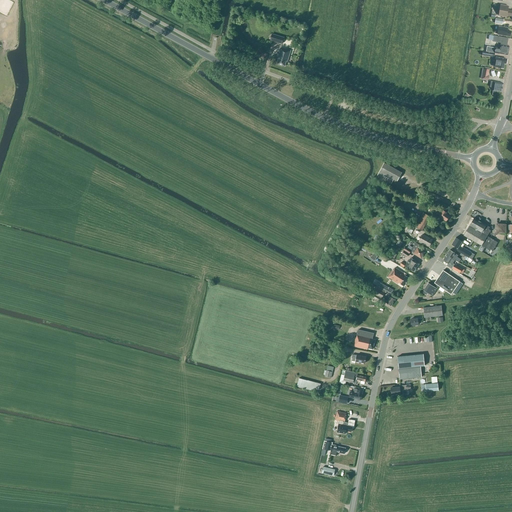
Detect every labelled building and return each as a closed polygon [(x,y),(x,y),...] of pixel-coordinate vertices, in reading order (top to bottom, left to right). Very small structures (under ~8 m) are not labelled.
[(511,10),(508,10),(508,6),(501,5),(499,16),(507,17),(507,16),(511,16),(511,10)] [(511,36),(511,32),(507,31),(506,30),(507,27),(499,26),(498,30),(500,30),(499,34),(507,36),(507,35),(511,36)] [(275,41),(275,42),(282,44),(284,38),(274,34),(272,40),(275,41)] [(502,43),(502,45),(507,46),(508,38),(494,35),(493,41),(502,43)] [(509,46),(507,46),(502,45),(500,45),(500,49),(487,46),(486,51),(499,54),(499,53),(508,55),(509,46)] [(277,64),(285,67),(286,61),(288,62),(291,51),(280,48),(279,52),(280,53),(279,55),(278,54),(277,58),(278,59),(277,64)] [(505,64),(506,63),(507,60),(506,59),(497,57),(495,67),(498,68),(503,68),(504,63),(505,64)] [(502,92),(503,83),(494,82),(491,81),(490,87),(493,87),(492,91),(493,91),(492,94),(496,95),(497,91),(502,92)] [(397,181),(401,173),(384,163),(376,178),(390,185),(394,180),(397,181)] [(447,221),(448,219),(448,218),(450,216),(446,214),(447,213),(443,210),(439,216),(446,221),(447,221)] [(422,231),(430,216),(423,213),(415,227),(422,231)] [(478,221),(473,218),(469,225),(463,235),(492,252),(497,242),(494,240),(487,236),(490,232),(488,231),(489,227),(486,225),(480,222),(480,220),(479,220),(478,221)] [(505,234),(506,224),(496,224),(496,233),(505,234)] [(429,246),(432,240),(423,234),(419,242),(422,244),(422,243),(429,246)] [(456,250),(468,257),(471,252),(470,252),(463,247),(464,244),(461,242),(462,242),(456,238),(451,244),(457,248),(456,250)] [(421,250),(421,249),(418,247),(419,245),(415,242),(410,250),(405,247),(403,250),(409,254),(411,250),(414,253),(414,254),(421,258),(424,253),(421,250)] [(447,255),(455,260),(459,262),(461,260),(457,257),(458,255),(450,250),(447,255)] [(374,261),(378,255),(374,252),(370,258),(374,261)] [(453,263),(455,260),(447,255),(443,260),(448,263),(447,266),(451,269),(452,269),(460,273),(462,269),(453,263)] [(414,260),(411,258),(409,262),(407,261),(406,262),(408,263),(406,266),(408,268),(413,271),(419,263),(414,260)] [(404,273),(395,268),(393,270),(392,270),(387,277),(398,284),(399,283),(404,286),(409,278),(406,277),(408,275),(406,274),(405,276),(403,275),(404,273)] [(451,295),(460,282),(443,270),(434,283),(434,282),(434,283),(431,285),(428,283),(423,290),(424,291),(423,293),(424,293),(426,294),(427,293),(432,296),(437,289),(437,288),(438,286),(451,295)] [(393,290),(381,283),(379,287),(391,294),(393,290)] [(380,302),(386,291),(376,286),(370,296),(380,302)] [(395,300),(389,296),(387,299),(385,298),(383,301),(391,306),(395,300)] [(424,318),(442,315),(441,306),(423,308),(424,318)] [(372,339),(373,333),(358,330),(356,338),(356,337),(354,346),(367,350),(367,348),(373,349),(375,340),(372,339)] [(400,379),(421,377),(420,365),(425,365),(424,354),(397,357),(400,379)] [(356,355),(352,355),(352,358),(352,361),(365,363),(365,362),(365,363),(366,361),(365,361),(366,357),(356,355)] [(331,378),(334,367),(328,366),(327,371),(325,375),(325,376),(331,378)] [(353,382),(355,383),(356,381),(359,382),(360,380),(365,382),(366,377),(357,375),(358,373),(343,370),(339,383),(345,384),(346,381),(353,383),(353,382)] [(319,390),(321,384),(299,378),(297,387),(314,391),(315,389),(319,390)] [(426,392),(438,390),(437,383),(425,384),(426,392)] [(392,398),(403,396),(403,391),(410,390),(410,385),(397,386),(397,387),(391,388),(392,398)] [(361,400),(363,391),(354,389),(353,392),(347,391),(346,395),(349,396),(349,397),(352,398),(361,400)] [(344,422),(346,413),(337,411),(335,420),(340,421),(339,425),(340,425),(340,428),(343,428),(343,430),(351,432),(352,426),(344,425),(344,422)] [(336,446),(332,445),(332,443),(324,441),(322,449),(331,451),(330,454),(337,456),(337,452),(344,454),(346,448),(336,446)] [(334,476),(335,470),(323,467),(321,473),(334,476)]
